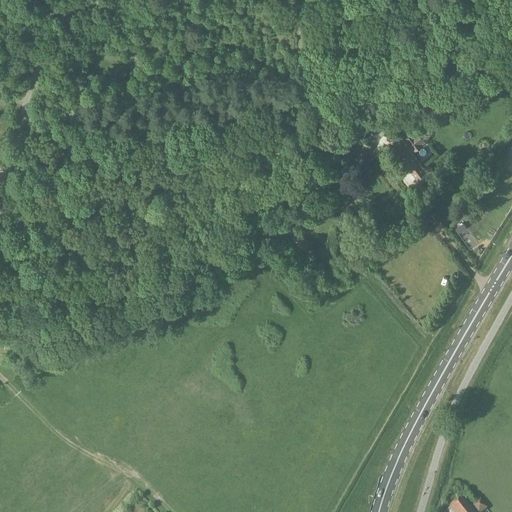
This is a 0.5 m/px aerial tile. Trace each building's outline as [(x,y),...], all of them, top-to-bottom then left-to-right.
[(381,118),(371,126),(378,136),(388,128),(381,118)] [(426,171),(411,151),(414,149),(413,147),(420,141),(422,143),(425,140),(416,130),(414,132),(413,131),(405,137),(406,138),(403,140),(398,134),(392,139),(391,137),(388,139),(390,141),(389,141),(417,178),(426,171)] [(321,254),(328,261),(337,253),(330,245),(321,254)] [(448,511),(447,511),(473,511),(464,500),(448,511)] [(475,511),(482,511),(486,509),(480,501),(472,507),(475,511)]
